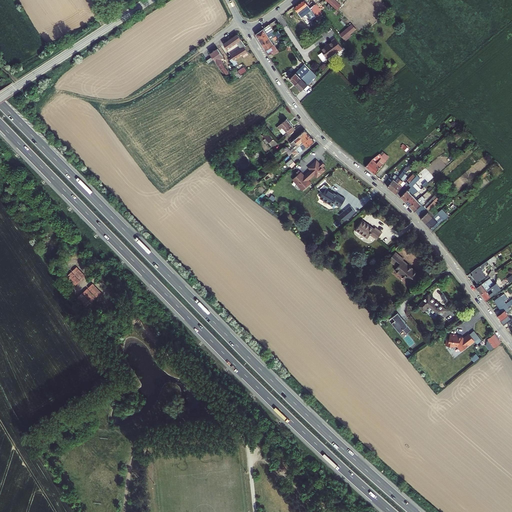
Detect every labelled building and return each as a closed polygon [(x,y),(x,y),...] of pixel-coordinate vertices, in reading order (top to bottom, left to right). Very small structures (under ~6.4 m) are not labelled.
[(304,0),(302,0),(293,7),(302,19),(313,11),(304,0)] [(340,6),(333,0),(326,0),(336,10),(340,6)] [(350,9),(357,0),(356,0),(343,0),(342,2),(350,9)] [(368,27),(378,19),(371,10),(382,2),(380,0),(367,0),(351,13),(354,18),(358,14),(368,27)] [(257,37),(258,39),(267,34),(272,30),(273,30),(268,24),(263,28),(256,34),(256,35),(257,37)] [(352,35),(351,34),(355,30),(350,25),(340,35),(346,41),(352,35)] [(272,37),(276,35),(274,33),(272,30),(267,34),(270,39),(272,37)] [(261,44),(270,39),(267,34),(258,39),(261,44)] [(239,49),(227,58),(232,65),(235,63),(233,61),(246,52),(243,48),(245,46),(236,35),(222,45),(225,50),(235,43),(239,49)] [(343,48),(335,37),(331,40),(332,41),(321,50),(322,51),(319,54),(323,59),(326,57),(327,58),(338,49),(340,51),(343,48)] [(266,49),(273,44),(270,39),(261,44),(264,50),(266,49)] [(277,49),(273,44),(266,49),(269,54),(277,49)] [(217,49),(210,54),(225,74),(228,71),(221,62),(222,62),(220,59),(223,56),(217,49)] [(311,68),(305,62),(290,78),(296,84),(311,68)] [(240,75),(234,68),(230,72),(235,78),(240,75)] [(317,74),(311,68),(296,84),(302,90),(309,84),(309,83),(317,74)] [(225,74),(231,82),(234,79),(228,71),(225,74)] [(288,120),(278,128),(279,130),(282,127),(287,132),(283,135),(285,136),(294,128),(288,120)] [(267,131),(262,134),(270,142),(274,138),(267,131)] [(288,143),(292,147),(300,140),(301,142),(308,136),(303,131),(288,143)] [(293,149),(288,153),(291,157),(297,152),(298,153),(301,150),(301,151),(312,141),(308,136),(301,142),(296,146),(293,149)] [(300,140),(292,147),(293,149),(296,146),(301,142),(300,140)] [(373,175),(383,165),(386,162),(382,158),(378,161),(375,164),(373,162),(381,156),(379,154),(370,160),(364,167),(373,175)] [(314,161),(307,168),(309,170),(313,174),(315,177),(322,170),(320,168),(323,165),(320,162),(317,165),(314,161)] [(290,180),(300,191),(308,184),(306,181),(310,177),(308,175),(306,177),(305,175),(302,177),(296,171),(293,174),(295,176),(290,180)] [(398,181),(391,191),(395,195),(404,184),(402,182),(407,177),(404,174),(399,180),(398,181)] [(386,187),(391,191),(398,181),(392,176),(390,179),(388,178),(384,184),(387,186),(386,187)] [(406,191),(399,198),(403,202),(411,194),(420,189),(415,185),(418,182),(421,180),(418,177),(415,179),(411,183),(409,185),(407,186),(409,188),(406,191)] [(326,186),(320,196),(332,203),(334,200),(340,204),(346,197),(339,192),(338,193),(326,186)] [(411,194),(403,202),(408,207),(416,200),(411,194)] [(408,207),(413,212),(415,211),(418,215),(426,207),(435,198),(433,197),(424,206),(421,203),(423,202),(425,199),(422,195),(419,198),(417,200),(416,200),(408,207)] [(426,207),(418,215),(421,217),(419,219),(424,224),(432,217),(427,212),(436,203),(435,202),(439,199),(437,196),(435,198),(426,207)] [(356,211),(351,205),(340,215),(345,221),(356,211)] [(441,209),(432,217),(424,224),(431,231),(448,216),(441,209)] [(355,229),(366,237),(370,233),(376,238),(381,231),(375,226),(373,228),(362,220),(355,229)] [(410,286),(419,276),(401,260),(402,259),(394,252),(388,259),(389,260),(395,266),(392,270),(410,286)] [(484,263),(471,274),(472,276),(471,277),(476,283),(483,278),(481,275),(484,273),(482,270),(487,266),(484,263)] [(75,268),(71,272),(80,281),(84,276),(75,268)] [(70,273),(66,277),(74,286),(78,282),(70,273)] [(73,287),(65,278),(60,282),(69,291),(73,287)] [(478,294),(480,296),(487,291),(489,289),(492,287),(487,280),(482,285),(476,290),(478,294)] [(480,296),(485,302),(507,286),(505,283),(492,293),(489,289),(487,291),(480,296)] [(100,293),(92,284),(87,288),(96,297),(100,293)] [(94,299),(86,289),(82,294),(90,303),(94,299)] [(448,309),(430,294),(420,304),(425,309),(428,306),(441,317),(448,309)] [(495,303),(502,313),(510,306),(511,305),(511,302),(511,304),(509,301),(511,299),(511,298),(509,294),(505,296),(495,303)] [(89,304),(81,295),(76,299),(85,308),(89,304)] [(511,309),(510,306),(502,313),(497,317),(499,321),(501,323),(504,320),(508,326),(511,322),(511,319),(507,312),(511,309)] [(395,314),(389,319),(400,332),(404,329),(407,333),(412,329),(404,319),(401,321),(395,314)] [(476,330),(471,334),(475,340),(473,342),(476,346),(483,341),(476,330)] [(465,338),(464,337),(459,336),(459,334),(452,332),(451,337),(449,337),(448,344),(455,345),(455,344),(459,345),(463,350),(470,345),(469,344),(473,342),(475,340),(471,334),(465,338)] [(493,333),(487,337),(495,347),(501,342),(493,333)] [(474,359),(477,362),(483,358),(480,354),(474,359)]
